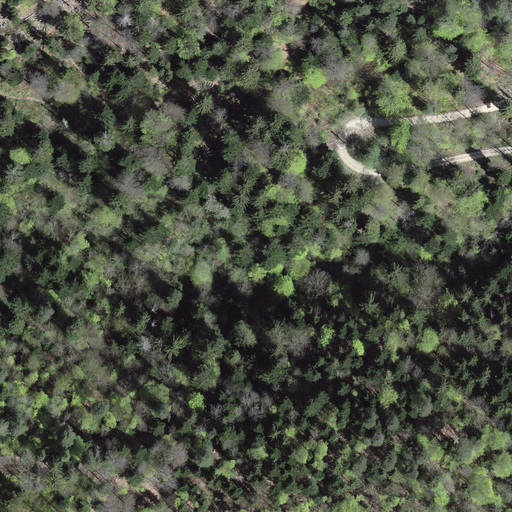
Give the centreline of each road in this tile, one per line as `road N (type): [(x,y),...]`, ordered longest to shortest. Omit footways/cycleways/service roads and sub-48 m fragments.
road 1 (track): [(511,442),(469,410),(419,389),(175,392),(119,376),(83,350),(0,316)]
road 2 (track): [(343,154),(345,133),(360,122),(511,102)]
road 3 (track): [(511,150),(378,171),(343,154)]
road 4 (track): [(511,360),(372,348)]
